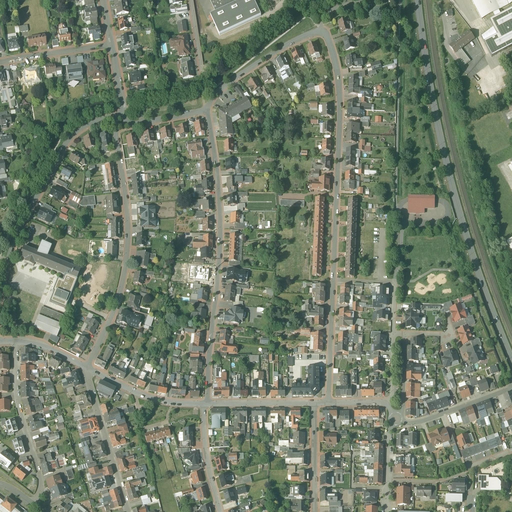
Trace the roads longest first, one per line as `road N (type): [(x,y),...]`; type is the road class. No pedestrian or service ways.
road 1 (residential): [(329,402),(340,93),(328,37),(317,30)]
road 2 (secondary): [(417,0),(449,176),(511,360)]
road 3 (residential): [(207,108),(220,236),(204,404)]
road 4 (residential): [(87,368),(116,303),(128,238),(113,117)]
road 5 (residential): [(113,117),(86,125),(60,152),(16,236),(0,290)]
road 6 (residential): [(16,341),(16,393),(39,477),(31,501)]
road 7 (residential): [(87,368),(127,511)]
road 8 (residential): [(317,30),(222,86),(207,108)]
road 9 (residential): [(396,201),(393,333)]
road 10 (residential): [(387,480),(441,481),(509,454)]
road 11 (residential): [(87,368),(151,398),(204,404)]
